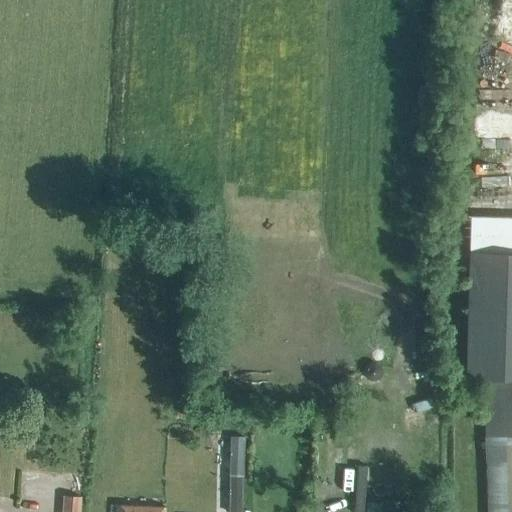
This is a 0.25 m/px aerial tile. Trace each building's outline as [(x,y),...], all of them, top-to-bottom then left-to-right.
[(464,379),(511,376),(511,251),(468,250),(464,379)] [(415,359),(426,360),(426,312),(415,312),(415,359)] [(364,371),(364,374),(365,378),(368,381),(372,383),(376,382),(379,381),(382,378),(384,374),(384,371),(382,367),(379,364),(376,363),(372,363),(368,364),(365,367),(364,371)] [(487,511),(511,511),(511,377),(482,379),(485,437),(487,511)] [(243,476),(244,437),(230,436),(229,475),(243,476)] [(241,511),(243,476),(229,475),(227,511),(241,511)] [(61,511),(79,511),(81,496),(62,495),(61,511)]
